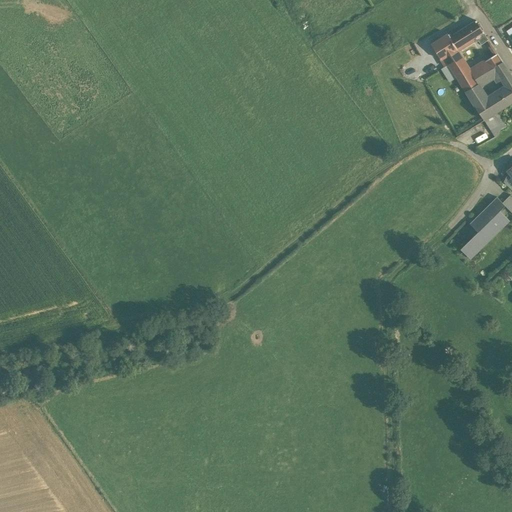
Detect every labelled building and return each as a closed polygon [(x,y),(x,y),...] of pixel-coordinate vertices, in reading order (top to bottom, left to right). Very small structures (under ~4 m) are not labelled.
[(476,22),(450,38),(457,50),(476,38),(481,45),(483,44),(488,40),(482,31),(483,30),(479,23),(478,24),(476,22)] [(448,35),(432,46),(441,60),(457,50),(450,38),(448,35)] [(414,44),(391,58),(398,69),(420,56),(414,44)] [(457,50),(441,60),(445,67),(448,65),(461,57),(457,50)] [(470,71),(470,72),(475,80),(502,63),(497,54),(470,71)] [(461,57),(448,65),(457,79),(466,92),(478,85),(475,80),(469,72),(470,72),(470,71),(461,57)] [(511,77),(502,63),(475,80),(478,85),(466,92),(484,121),(497,112),(502,109),(494,95),(487,99),(483,91),(486,89),(483,84),(492,78),(494,77),(495,79),(497,81),(498,82),(502,80),(506,87),(511,83),(511,77)] [(511,83),(506,87),(494,95),(502,109),(511,102),(511,83)] [(497,112),(484,121),(493,135),(507,128),(497,112)] [(511,197),(511,196),(502,204),(505,207),(511,213),(511,197)] [(506,217),(500,211),(505,207),(502,204),(496,198),(469,224),(478,233),(461,250),(471,260),(472,260),(510,221),(506,217)]
